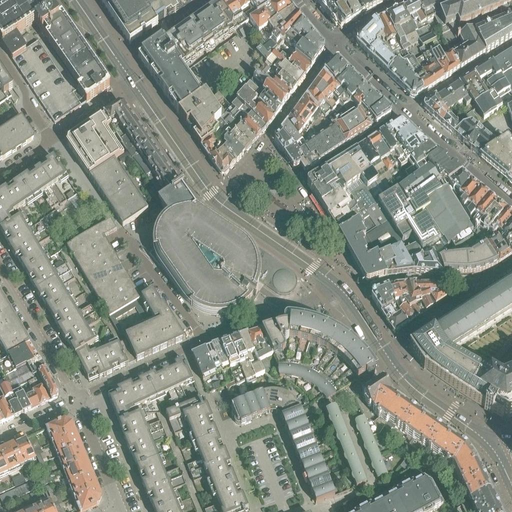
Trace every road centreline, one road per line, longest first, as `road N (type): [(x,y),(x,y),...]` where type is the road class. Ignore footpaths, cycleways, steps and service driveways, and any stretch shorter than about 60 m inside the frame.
road 1 (tertiary): [(136,85),(219,200),(349,298)]
road 2 (unknown): [(253,285),(207,235),(180,237),(183,266),(209,294),(248,290)]
road 3 (tertiary): [(383,349),(411,386),(496,453)]
road 4 (residential): [(202,341),(291,308),(349,298)]
road 5 (residential): [(77,401),(0,272)]
road 6 (residential): [(406,112),(511,204)]
road 7 (residential): [(202,341),(77,401)]
road 8 (residential): [(476,291),(417,279),(349,298)]
